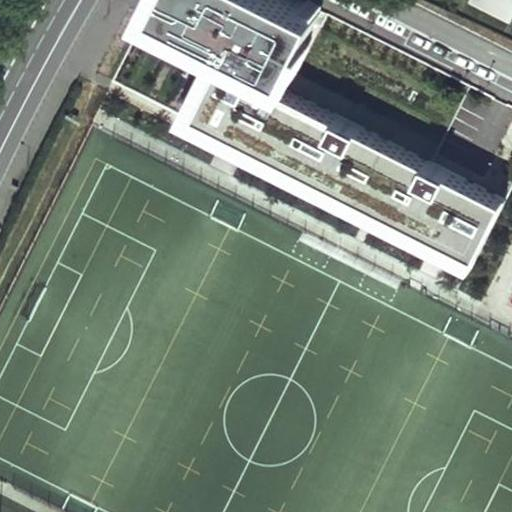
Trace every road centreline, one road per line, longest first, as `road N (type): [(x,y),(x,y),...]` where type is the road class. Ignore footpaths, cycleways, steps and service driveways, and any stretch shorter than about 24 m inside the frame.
road 1 (primary): [(0,167),(89,0)]
road 2 (residential): [(378,0),(511,67)]
